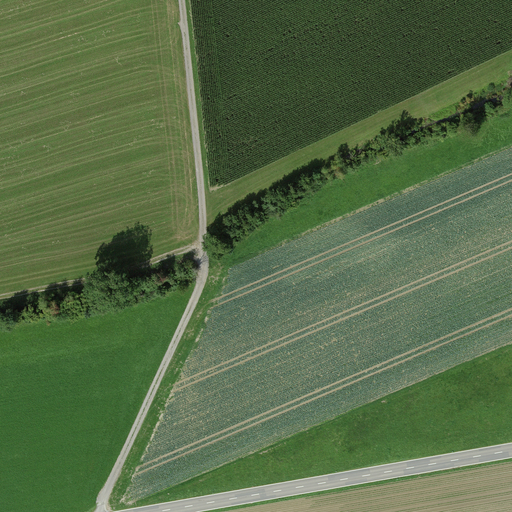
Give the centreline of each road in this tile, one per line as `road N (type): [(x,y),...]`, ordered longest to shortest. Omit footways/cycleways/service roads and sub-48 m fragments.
road 1 (track): [(100,511),(201,279),(182,0)]
road 2 (tertiary): [(511,450),(157,511)]
road 3 (track): [(0,297),(203,246)]
